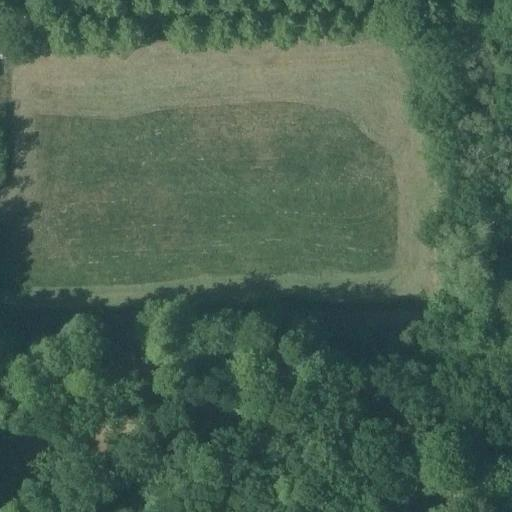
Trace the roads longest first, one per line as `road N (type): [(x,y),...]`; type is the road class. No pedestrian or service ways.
road 1 (track): [(0,452),(511,430)]
road 2 (track): [(436,0),(0,17)]
